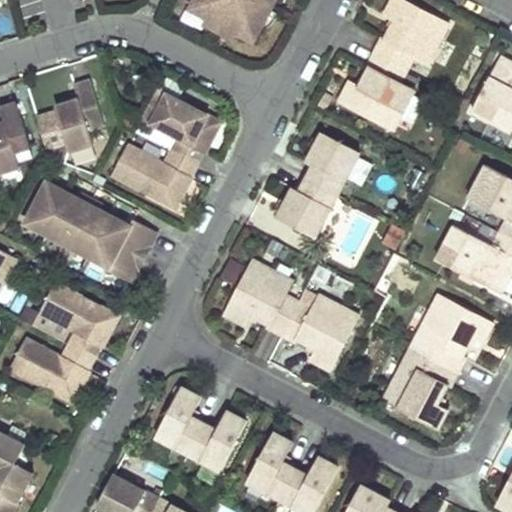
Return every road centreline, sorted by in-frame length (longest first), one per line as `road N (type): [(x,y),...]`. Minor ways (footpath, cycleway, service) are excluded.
road 1 (residential): [(164,329),(418,465),(453,468),(476,451),(511,384)]
road 2 (residential): [(0,60),(97,29),(139,30),(278,103)]
road 3 (residential): [(164,329),(278,103)]
road 4 (residential): [(67,511),(164,329)]
